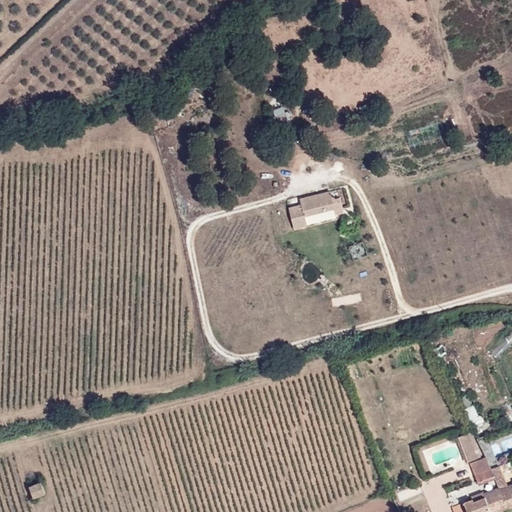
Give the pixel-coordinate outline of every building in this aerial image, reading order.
[(330,190),(300,197),(301,203),(288,206),(294,228),(307,225),(305,216),(335,208),(330,190)] [(468,434),(478,459),(482,457),(471,433),(468,434)] [(469,462),(478,459),(468,434),(459,438),(469,462)] [(492,469),(487,458),(470,464),(477,482),(485,480),(483,473),(492,469)] [(499,467),(492,469),(494,476),(500,489),(508,486),(499,467)] [(483,473),(485,480),(494,476),(492,469),(483,473)] [(34,498),(46,494),(41,483),(29,487),(34,498)] [(507,507),(508,509),(511,507),(511,484),(508,486),(500,489),(507,507)] [(507,507),(500,489),(485,495),(483,492),(471,497),(472,500),(464,503),(467,511),(491,511),(498,508),(499,511),(507,507)]
